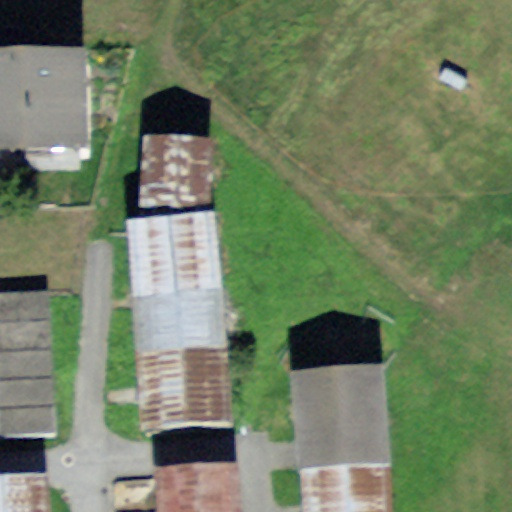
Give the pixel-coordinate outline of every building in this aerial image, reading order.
[(0,38),(0,138),(46,136),(80,134),(75,35),(0,38)] [(144,434),(231,427),(208,225),(206,149),(151,146),(148,169),(148,232),(127,231),(128,248),(134,314),(137,380),(144,434)] [(0,424),(53,421),(43,285),(0,287),(0,424)] [(384,511),(375,378),(295,387),(297,407),(299,431),(304,487),(305,511),(384,511)] [(236,511),(232,456),(154,463),(158,503),(158,511),(236,511)] [(40,511),(38,481),(0,484),(0,511),(40,511)]
